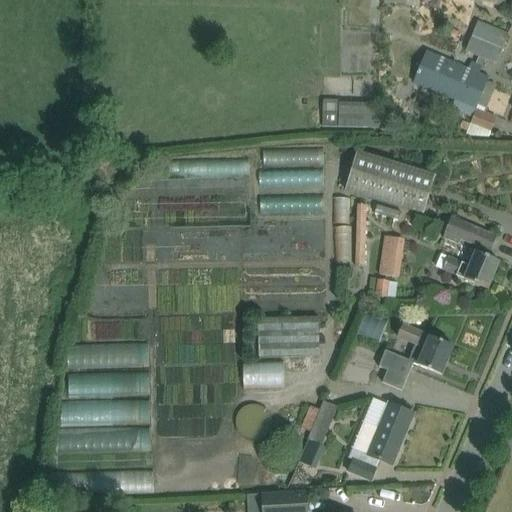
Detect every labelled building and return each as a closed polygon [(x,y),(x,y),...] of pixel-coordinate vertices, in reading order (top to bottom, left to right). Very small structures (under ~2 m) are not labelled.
[(466,51),(495,63),(506,36),(507,33),(479,21),(466,51)] [(428,51),(414,84),(454,101),(450,109),(472,118),(476,109),(486,84),(489,78),(479,74),(482,66),(471,62),(468,69),(428,51)] [(349,100),(335,101),(338,121),(351,120),(349,100)] [(352,103),(352,127),(392,127),(392,103),(352,103)] [(346,190),(424,214),(436,176),(357,152),(346,190)] [(333,188),(334,170),(278,167),(277,185),(333,188)] [(330,210),(330,193),(270,193),(270,210),(330,210)] [(382,209),(380,215),(389,218),(398,221),(401,213),(382,207),(382,209)] [(461,240),(471,244),(490,252),(496,237),(451,219),(443,240),(459,246),(461,240)] [(379,274),(400,277),(406,239),(385,236),(379,274)] [(456,276),(470,282),(488,290),(499,262),(476,252),(470,267),(462,263),(448,258),(443,270),(456,276)] [(405,297),(407,280),(386,277),(384,294),(405,297)] [(259,319),(260,358),(320,356),(318,317),(259,319)] [(414,364),(442,376),(453,347),(430,337),(430,338),(422,334),(423,334),(403,325),(398,337),(416,345),(409,361),(395,355),(395,356),(386,352),(378,371),(387,374),(384,384),(402,392),(414,364)] [(156,364),(156,340),(86,341),(86,366),(156,364)] [(256,388),(299,388),(298,362),(255,363),(256,388)] [(76,396),(76,421),(158,420),(158,370),(81,371),(81,396),(76,396)] [(311,432),(307,441),(322,445),(338,407),(324,402),(321,410),(311,432)] [(394,466),(415,415),(388,404),(378,429),(363,423),(349,459),(356,461),(348,472),(371,482),(380,461),(394,466)] [(311,406),(302,427),(302,429),(311,432),(321,410),(311,406)] [(76,448),(162,447),(162,425),(75,426),(76,448)] [(165,474),(136,473),(136,488),(164,490),(165,474)] [(247,511),(307,511),(306,492),(262,495),(262,496),(246,497),(247,511)]
